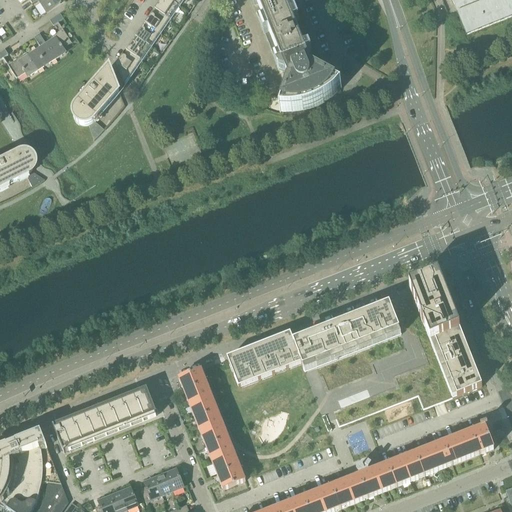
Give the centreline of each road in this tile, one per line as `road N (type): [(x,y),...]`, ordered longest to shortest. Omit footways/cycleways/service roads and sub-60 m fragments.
road 1 (primary): [(0,419),(460,237)]
road 2 (primary): [(452,213),(0,396)]
road 3 (residential): [(158,375),(445,267),(456,274),(509,408)]
road 4 (tertiary): [(389,0),(407,84),(452,213)]
road 5 (tertiary): [(469,206),(389,0)]
road 6 (residential): [(208,511),(158,375)]
road 7 (residential): [(387,511),(511,465)]
road 8 (unclassified): [(45,417),(158,375)]
